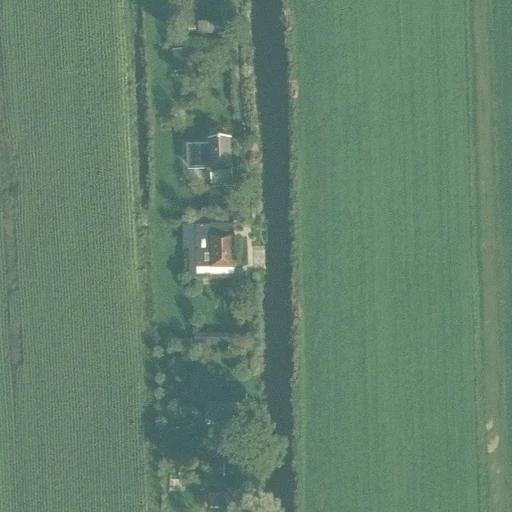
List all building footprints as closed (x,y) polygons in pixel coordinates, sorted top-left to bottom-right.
[(173,51),(174,69),(191,68),(190,50),(173,51)] [(197,152),(203,151),(204,171),(210,170),(210,171),(211,171),(212,185),(232,184),(230,141),(197,143),(197,152)] [(210,227),(195,227),(196,270),(209,270),(209,271),(235,270),(233,225),(209,225),(210,227)] [(205,425),(235,424),(235,405),(217,405),(217,379),(198,379),(198,398),(205,398),(205,406),(205,425)] [(230,455),(230,441),(216,441),(216,456),(230,455)] [(223,489),(222,482),(204,483),(205,490),(209,490),(209,509),(241,508),(241,489),(223,489)]
